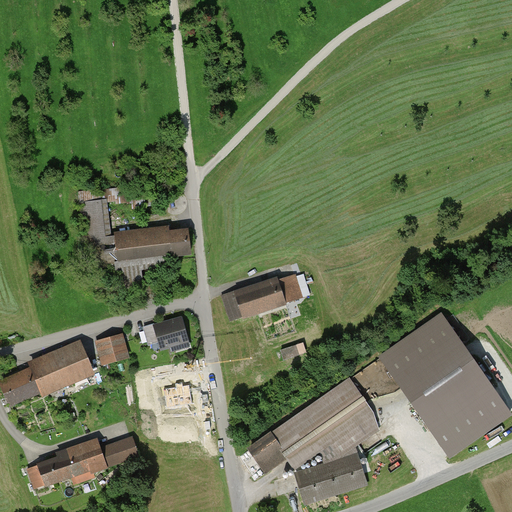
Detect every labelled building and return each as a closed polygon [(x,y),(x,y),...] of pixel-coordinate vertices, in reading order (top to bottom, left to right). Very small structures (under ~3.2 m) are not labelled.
[(111,199),(83,201),(86,248),(99,247),(100,265),(115,264),(111,199)] [(196,228),(120,235),(125,287),(149,285),(147,271),(171,269),(171,260),(198,257),(196,228)] [(299,277),(225,298),(231,320),(305,299),(299,277)] [(370,483),(356,440),(413,401),(450,454),(511,410),(511,407),(449,316),(255,451),(271,474),(291,460),(298,470),(323,453),(327,460),(330,468),(302,477),(310,502),(370,483)] [(188,321),(147,334),(152,350),(163,347),(166,357),(196,347),(188,321)] [(127,336),(100,344),(107,369),(134,361),(127,336)] [(282,349),(285,359),(308,352),(305,342),(282,349)] [(96,372),(84,346),(1,384),(13,410),(96,372)] [(189,386),(164,390),(167,409),(192,405),(189,386)] [(62,459),(32,471),(39,490),(74,477),(78,486),(99,478),(97,474),(143,457),(136,438),(106,449),(102,439),(60,455),(62,459)] [(76,493),(72,480),(63,483),(68,496),(76,493)]
